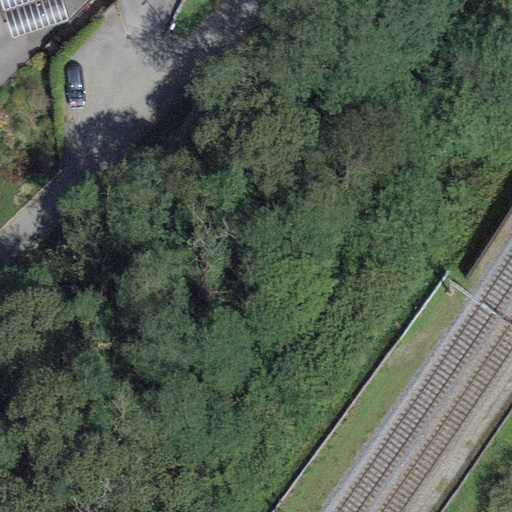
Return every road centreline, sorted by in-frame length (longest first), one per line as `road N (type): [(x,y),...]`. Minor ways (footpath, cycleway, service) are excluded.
road 1 (residential): [(0,254),(157,84)]
road 2 (track): [(253,0),(157,84)]
